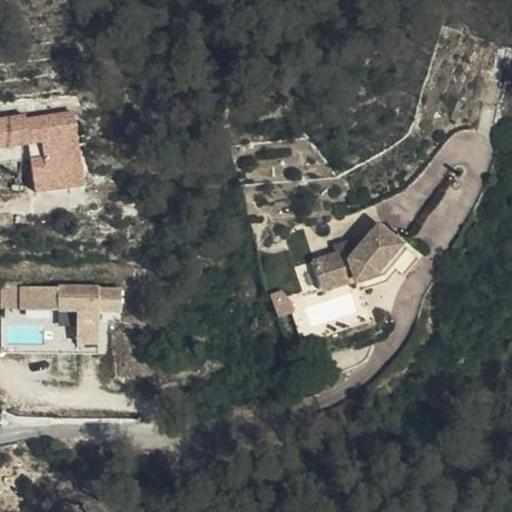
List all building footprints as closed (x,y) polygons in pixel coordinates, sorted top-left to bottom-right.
[(0,146),(30,143),(35,190),(86,185),(78,107),(0,115),(0,146)] [(0,204),(9,204),(8,192),(0,192),(0,204)] [(401,256),(420,237),(379,200),(346,231),(343,224),(306,236),(319,276),(374,258),(382,265),(396,252),(401,256)] [(287,260),(275,264),(282,285),(294,281),(287,260)] [(78,349),(106,348),(106,316),(124,316),(123,282),(22,285),(22,310),(77,309),(78,349)] [(2,284),(3,306),(20,306),(19,284),(2,284)]
